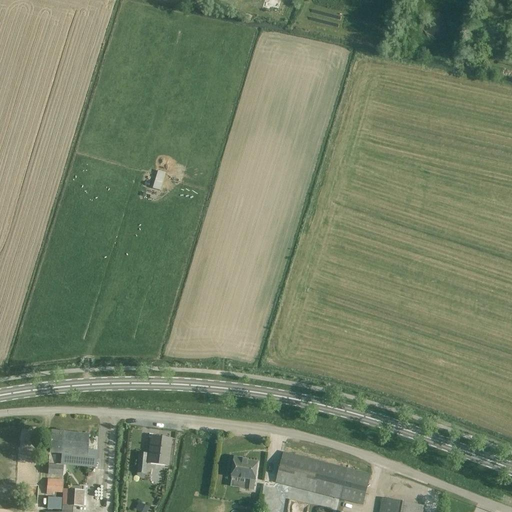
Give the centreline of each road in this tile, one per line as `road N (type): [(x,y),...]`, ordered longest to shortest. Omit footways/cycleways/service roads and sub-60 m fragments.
road 1 (unclassified): [(511,511),(302,432),(115,407),(0,412)]
road 2 (secondary): [(511,471),(354,414),(218,388),(110,386),(0,398)]
